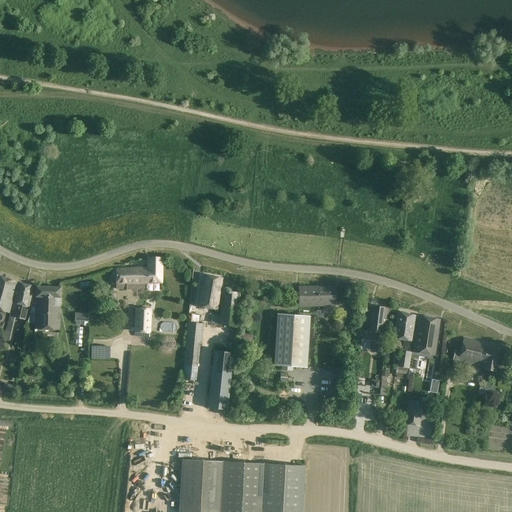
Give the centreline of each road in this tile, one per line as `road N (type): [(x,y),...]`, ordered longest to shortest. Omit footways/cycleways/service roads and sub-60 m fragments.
road 1 (unclassified): [(0,249),(59,267),(173,244),(378,280),(511,333)]
road 2 (unclassified): [(0,406),(334,430),(511,471)]
